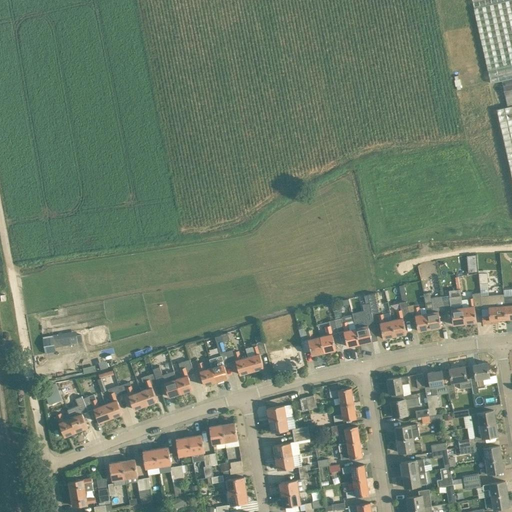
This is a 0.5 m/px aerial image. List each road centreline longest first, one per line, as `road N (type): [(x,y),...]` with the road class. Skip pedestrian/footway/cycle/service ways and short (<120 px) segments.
road 1 (unclassified): [(48,469),(245,396)]
road 2 (residential): [(387,511),(363,366)]
road 3 (unclassified): [(48,469),(22,330)]
road 4 (unclassified): [(363,366),(500,339)]
road 5 (track): [(22,330),(0,205)]
road 6 (unclassified): [(245,396),(363,366)]
